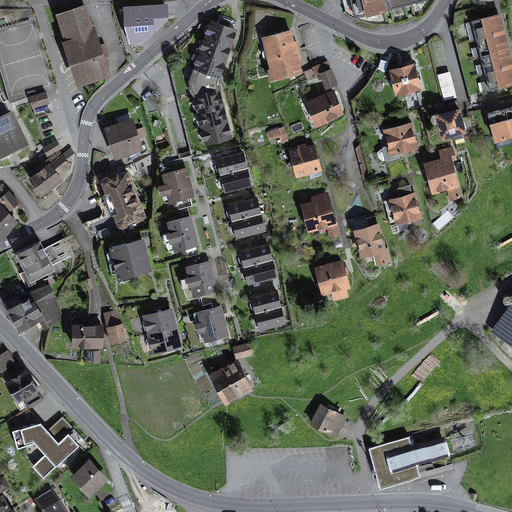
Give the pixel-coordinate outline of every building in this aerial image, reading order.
[(350,0),(356,21),(366,18),(366,20),(387,14),(386,12),(432,0),(350,0)] [(168,5),(123,8),(124,28),(129,46),(143,45),(169,20),(168,5)] [(111,78),(86,6),(56,16),(64,43),(62,44),(78,90),(111,78)] [(511,60),(500,12),(471,19),(489,90),(511,83),(511,60)] [(221,80),(238,31),(236,30),(237,21),(219,15),(216,23),(211,21),(194,71),(219,79),(221,80)] [(291,31),(262,39),(271,71),(268,71),(270,83),(303,74),(291,31)] [(331,69),(327,62),(304,72),(307,80),(315,77),(316,78),(318,77),(319,81),(322,80),(326,91),(339,86),(332,69),(331,69)] [(416,62),(389,69),(396,95),(423,88),(416,62)] [(457,96),(450,70),(437,74),(445,99),(457,96)] [(219,79),(194,71),(189,84),(192,97),(218,90),(217,84),(219,79)] [(233,140),(218,90),(192,97),(205,147),(233,140)] [(316,130),(345,116),(334,91),(305,104),(316,130)] [(47,92),(29,97),(32,110),(50,104),(47,92)] [(405,96),(408,110),(422,107),(419,93),(405,96)] [(0,118),(1,120),(10,114),(6,106),(0,94),(0,118)] [(461,104),(435,111),(441,136),(467,129),(461,104)] [(511,105),(506,107),(488,112),(495,140),(511,135),(511,105)] [(0,164),(28,146),(10,114),(1,120),(0,118),(0,164)] [(133,119),(104,129),(115,162),(144,152),(133,119)] [(412,120),(383,128),(387,143),(381,145),(386,160),(401,156),(399,151),(419,146),(412,120)] [(285,127),(267,132),(269,140),(279,138),(281,144),(288,141),(285,127)] [(57,141),(43,150),(47,158),(61,149),(57,141)] [(306,145),(289,148),(296,180),(322,172),(315,146),(307,148),(306,145)] [(440,155),(424,159),(433,193),(447,189),(450,200),(461,197),(459,187),(460,187),(453,160),(457,159),(453,145),(438,149),(440,155)] [(28,180),(41,199),(63,182),(58,176),(70,167),(65,161),(75,154),(71,148),(62,155),(59,151),(45,161),(48,165),(28,180)] [(253,187),(243,152),(215,159),(224,194),(253,187)] [(169,206),(194,197),(187,168),(162,175),(164,186),(158,188),(161,198),(167,197),(169,206)] [(128,226),(147,219),(128,171),(111,179),(107,177),(102,179),(100,183),(105,195),(103,198),(110,218),(114,219),(118,229),(123,231),(127,229),(128,226)] [(400,195),(389,198),(396,224),(423,217),(416,190),(413,191),(411,184),(398,187),(400,195)] [(0,238),(2,241),(19,223),(8,214),(20,205),(9,191),(0,199),(0,238)] [(312,202),(300,206),(308,234),(327,229),(330,240),(341,237),(337,222),(336,222),(328,192),(311,198),(312,202)] [(266,233),(258,198),(227,205),(236,241),(266,233)] [(174,254),(198,247),(191,217),(166,224),(169,235),(167,235),(169,246),(172,246),(174,254)] [(379,224),(353,232),(361,261),(374,258),(377,267),(392,263),(388,248),(386,249),(379,224)] [(111,236),(108,228),(98,232),(101,240),(111,236)] [(152,273),(144,240),(109,250),(118,283),(152,273)] [(30,284),(55,272),(40,242),(15,255),(30,284)] [(278,278),(269,244),(239,251),(248,286),(278,278)] [(343,261),(314,269),(322,298),(331,295),(334,302),(349,299),(346,291),(351,290),(343,261)] [(193,300),(219,293),(210,262),(186,269),(188,279),(186,279),(188,290),(191,289),(193,300)] [(55,276),(44,280),(46,287),(50,285),(59,282),(55,276)] [(93,288),(90,279),(83,282),(86,291),(93,288)] [(7,313),(19,335),(40,324),(44,331),(64,320),(50,285),(46,287),(22,296),(19,296),(4,303),(9,311),(7,313)] [(286,326),(278,291),(250,297),(260,332),(286,326)] [(511,299),(490,330),(511,345),(511,299)] [(205,344),(229,337),(221,306),(194,315),(196,325),(194,325),(197,336),(199,335),(201,343),(205,342),(205,344)] [(182,348),(172,309),(142,317),(152,356),(182,348)] [(111,346),(127,342),(122,324),(116,310),(104,314),(111,346)] [(72,350),(103,350),(104,326),(72,327),(72,350)] [(250,343),(232,348),(236,361),(254,356),(250,343)] [(0,350),(0,372),(16,362),(7,348),(1,352),(0,350)] [(101,352),(87,352),(87,364),(101,364),(101,352)] [(253,392),(237,361),(209,377),(225,407),(253,392)] [(45,396),(27,366),(5,379),(17,399),(15,400),(20,410),(45,396)] [(348,415),(320,401),(309,421),(336,436),(348,415)] [(70,432),(74,428),(63,415),(48,428),(41,419),(20,425),(21,426),(12,428),(18,446),(36,442),(45,452),(32,463),(43,475),(79,443),(70,432)] [(424,432),(369,447),(380,487),(435,471),(424,432)] [(89,494),(109,477),(90,456),(70,473),(89,494)] [(0,492),(11,487),(4,475),(0,476),(0,492)] [(41,511),(68,511),(53,489),(34,500),(41,511)] [(15,511),(3,494),(0,495),(0,511),(15,511)] [(143,506),(146,511),(171,511),(160,494),(143,506)]
